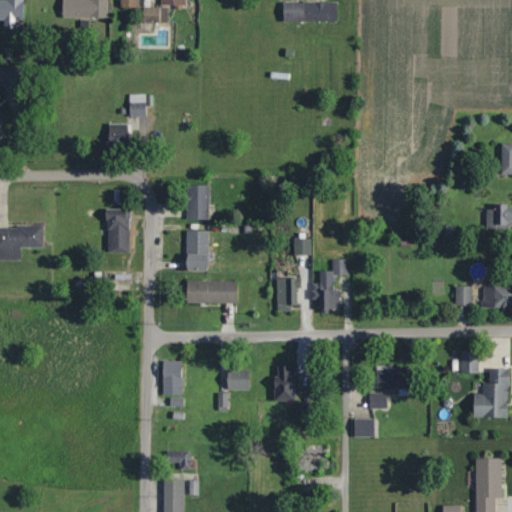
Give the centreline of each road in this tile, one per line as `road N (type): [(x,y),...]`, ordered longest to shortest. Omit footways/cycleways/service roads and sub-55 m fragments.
road 1 (residential): [(511,330),(149,336)]
road 2 (residential): [(146,511),(151,204),(143,183)]
road 3 (residential): [(0,174),(124,174),(143,183)]
